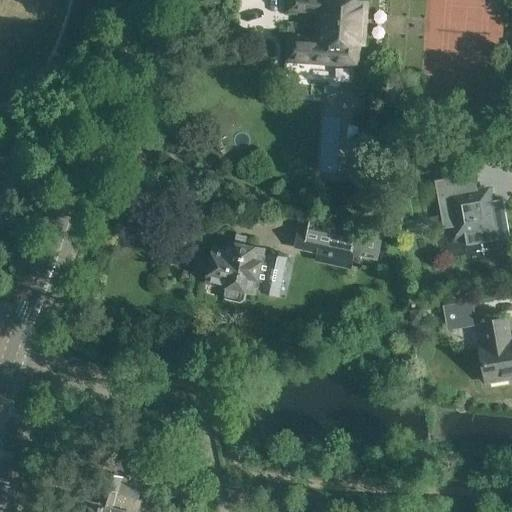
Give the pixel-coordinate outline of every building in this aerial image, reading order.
[(287,0),(287,10),(317,12),(316,32),(314,34),(312,64),(332,66),(333,46),(347,46),(350,44),(363,45),(366,3),(354,2),(354,0),(287,0)] [(508,238),(509,238),(503,200),(489,202),(486,189),(475,191),(472,176),(474,175),(474,174),(434,181),(434,182),(437,182),(445,228),(442,228),(443,229),(447,229),(449,245),(465,242),(466,246),(467,246),(467,244),(508,236),(508,238)] [(350,257),(359,258),(365,229),(311,218),(304,247),(321,251),(319,260),(348,266),(350,257)] [(206,282),(225,286),(223,295),(226,299),(241,302),(245,299),(247,291),(254,292),(254,288),(260,289),(260,292),(279,296),(288,257),(268,253),(267,256),(262,254),(263,249),(227,242),(225,248),(214,246),(206,282)] [(443,307),(447,331),(475,326),(471,302),(443,307)] [(481,324),(485,348),(479,349),(485,383),(489,382),(490,384),(508,381),(507,379),(511,377),(511,342),(509,344),(505,320),(481,324)] [(196,469),(176,471),(179,503),(199,501),(196,469)] [(138,511),(142,501),(138,500),(143,482),(107,472),(100,498),(107,500),(105,506),(86,501),(82,511),(138,511)]
